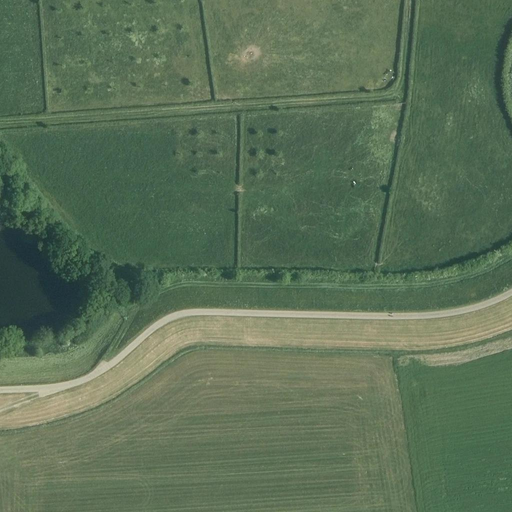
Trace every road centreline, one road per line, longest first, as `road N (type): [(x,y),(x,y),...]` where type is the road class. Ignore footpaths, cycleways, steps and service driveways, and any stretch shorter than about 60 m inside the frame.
road 1 (unclassified): [(0,392),(82,383),(187,314),(428,317),(511,294)]
road 2 (track): [(409,0),(403,77),(384,98),(0,121)]
